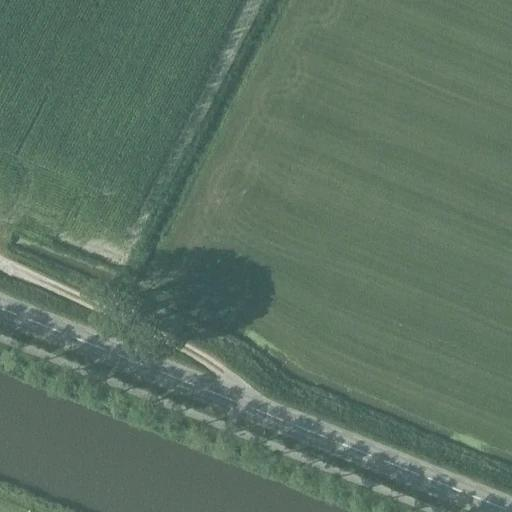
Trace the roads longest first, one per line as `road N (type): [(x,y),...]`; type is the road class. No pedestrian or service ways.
road 1 (primary): [(507,511),(0,310)]
road 2 (track): [(267,416),(257,398),(196,357),(0,266)]
